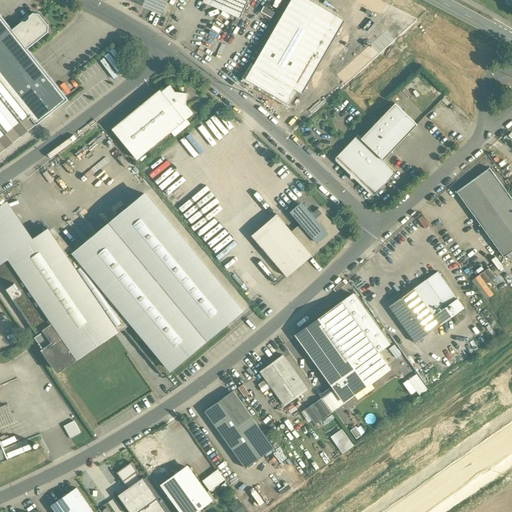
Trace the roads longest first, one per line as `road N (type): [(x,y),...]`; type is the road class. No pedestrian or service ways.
road 1 (residential): [(0,499),(165,410),(383,224)]
road 2 (residential): [(383,224),(172,51)]
road 3 (residential): [(172,51),(0,180)]
road 4 (residential): [(383,224),(496,127),(505,94)]
road 5 (secondary): [(413,511),(511,442)]
